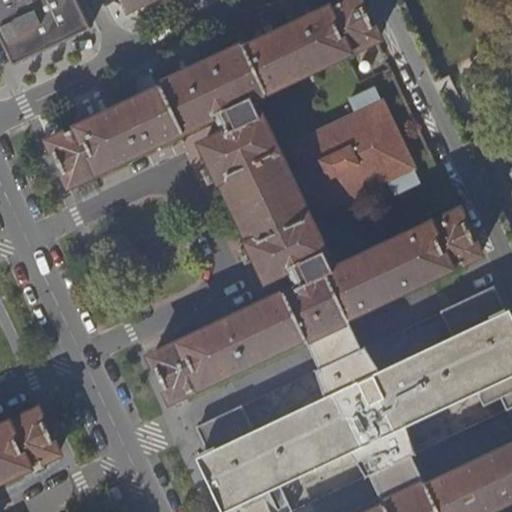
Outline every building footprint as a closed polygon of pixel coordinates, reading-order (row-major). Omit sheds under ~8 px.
[(0,0),(0,32),(15,63),(92,28),(79,0),(0,0)] [(170,397),(172,400),(306,338),(308,341),(322,334),(336,327),(351,320),(350,317),(482,256),(462,212),(336,271),(299,192),(314,185),(325,209),(389,179),(396,194),(423,182),(381,89),(353,101),(360,115),(295,145),(306,169),(291,176),(256,98),(382,41),(363,0),(357,0),(250,49),(249,46),(160,86),(162,89),(51,143),(70,185),(221,115),(229,133),(206,144),(215,166),(205,170),(211,184),(222,179),(223,180),(224,179),(253,243),(252,243),(253,245),(241,250),(247,264),(259,258),(268,279),(292,268),(297,280),(300,287),(152,357),(170,397)] [(124,0),(129,11),(151,0),(124,0)] [(384,469),(398,497),(412,490),(398,462),(412,456),(397,425),(474,387),(483,406),(511,391),(511,318),(492,313),(484,317),(480,309),(448,324),(455,338),(377,376),(363,348),(349,355),(336,327),(322,334),(335,362),(318,370),(334,401),(257,438),(242,407),(196,429),(236,511),(293,511),(279,482),(356,445),(371,476),(384,469)] [(0,511),(0,480),(59,454),(39,410),(0,428),(0,511)] [(485,511),(511,499),(511,446),(428,486),(427,483),(412,490),(398,497),(384,504),(385,506),(372,511),(485,511)]
